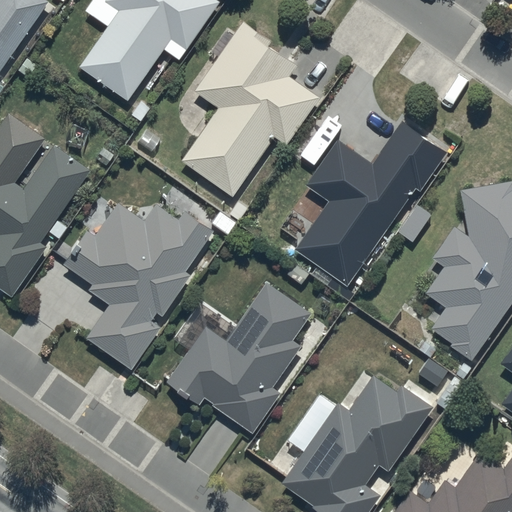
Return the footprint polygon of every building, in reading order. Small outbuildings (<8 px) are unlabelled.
[(0,0),(0,68),(47,3),(42,0),(0,0)] [(105,0),(104,2),(116,10),(76,69),(126,103),(169,39),(186,51),(218,3),(214,0),(105,0)] [(270,42),(241,22),(194,93),(217,108),(181,163),(232,197),(271,138),(285,146),(317,97),(289,78),(296,67),(267,47),(270,42)] [(13,184),(44,140),(8,114),(0,125),(0,292),(10,299),(45,249),(39,245),(90,172),(53,146),(22,190),(13,184)] [(446,152),(402,121),(371,164),(337,140),(304,186),(327,202),(293,249),(344,286),(414,188),(418,191),(446,152)] [(511,181),(511,182),(458,190),(467,238),(451,228),(430,259),(443,267),(425,293),(446,307),(431,329),(451,343),(449,347),(471,362),(511,301),(511,181)] [(212,230),(185,212),(179,221),(157,206),(144,224),(118,205),(96,236),(87,230),(63,264),(92,285),(88,290),(108,304),(84,338),(131,370),(160,328),(150,322),(156,314),(161,318),(190,277),(183,272),(212,230)] [(429,213),(416,205),(398,233),(411,242),(429,213)] [(309,314),(265,284),(226,341),(205,327),(165,386),(197,408),(204,399),(212,404),(211,405),(251,432),(277,394),(271,390),(299,348),(290,342),(309,314)] [(372,377),(370,379),(348,413),(334,403),(280,484),(313,506),(310,509),(314,511),(365,511),(377,495),(364,487),(379,466),(388,472),(431,407),(400,386),(396,393),(372,377)] [(408,492),(407,495),(394,511),(511,511),(511,457),(503,470),(480,454),(456,488),(447,481),(440,491),(425,479),(413,495),(408,492)]
